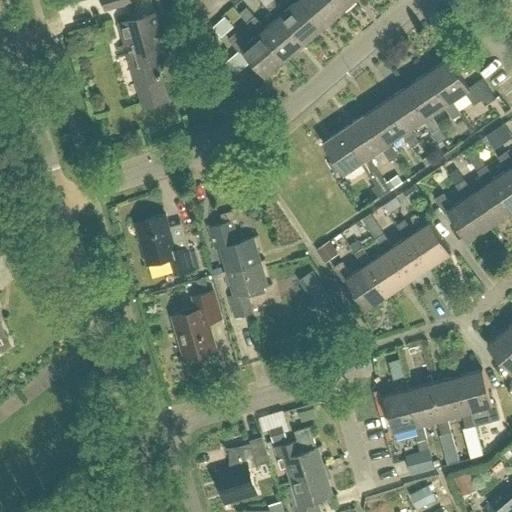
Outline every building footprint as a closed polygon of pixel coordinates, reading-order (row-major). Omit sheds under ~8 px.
[(132,3),(131,0),(101,0),(105,11),(132,3)] [(305,43),(324,27),(300,0),(297,0),(296,1),(284,11),(274,0),(273,0),(267,6),(277,18),(280,15),(305,43)] [(300,0),(324,27),(343,10),(333,0),(294,0),(296,1),(297,0),(300,0)] [(333,0),(343,10),(354,0),(333,0)] [(171,54),(158,11),(120,22),(126,45),(133,43),(135,50),(128,52),(144,106),(168,99),(156,59),(171,54)] [(226,15),(213,27),(222,36),(235,25),(226,15)] [(248,23),(258,34),(261,32),(285,60),(305,43),(280,15),(277,18),(265,28),(255,16),(248,23)] [(261,32),(258,34),(246,44),(236,33),(228,39),(240,53),(243,50),(266,77),(285,60),(261,32)] [(450,57),(428,71),(449,102),(453,100),(465,91),(474,104),(482,99),(485,104),(496,97),(482,77),(469,86),(450,57)] [(428,117),(432,114),(444,106),(453,118),(462,113),(453,100),(449,102),(428,71),(407,86),(428,117)] [(407,86),(387,100),(408,131),(411,128),(424,120),(432,132),(441,127),(432,114),(428,117),(407,86)] [(408,131),(387,100),(366,114),(387,145),(390,142),(403,134),(412,147),(420,141),(411,128),(408,131)] [(387,145),(366,114),(345,128),(366,159),(370,157),(382,148),(391,161),(399,155),(390,142),(387,145)] [(511,137),(511,135),(504,123),(485,136),(494,149),(511,137)] [(378,169),(370,157),(366,159),(345,128),(323,143),(344,174),(361,162),(370,175),(378,169)] [(498,156),(506,169),(510,167),(511,169),(511,159),(506,151),(498,156)] [(511,169),(510,167),(506,169),(494,178),(485,165),(477,170),(486,183),(489,181),(510,212),(511,210),(511,169)] [(489,226),(510,212),(489,181),(486,183),(473,192),(464,179),(456,184),(465,197),(468,195),(489,226)] [(468,240),(489,226),(468,195),(465,197),(452,206),(443,193),(435,198),(445,213),(448,211),(468,240)] [(227,270),(261,260),(253,235),(237,240),(231,219),(236,218),(234,209),(220,213),(223,222),(208,226),(215,248),(220,246),(227,270)] [(175,248),(166,213),(135,221),(147,263),(170,257),(174,273),(194,268),(188,245),(175,248)] [(409,235),(430,266),(451,251),(430,220),(413,232),(405,219),(396,224),(405,237),(409,235)] [(409,280),(430,266),(409,235),(405,237),(393,246),(384,233),(375,238),(384,251),(388,249),(409,280)] [(317,250),(315,251),(325,264),(339,253),(330,240),(317,250)] [(388,294),(409,280),(388,249),(384,251),(372,260),(363,247),(355,252),(363,265),(367,263),(388,294)] [(268,285),(261,260),(227,270),(234,294),(228,295),(235,317),(253,311),(249,296),(265,291),(264,286),(268,285)] [(367,263),(363,265),(351,274),(342,261),(334,266),(343,281),(347,279),(366,308),(388,294),(367,263)] [(222,318),(214,290),(192,296),(195,308),(172,315),(184,358),(216,349),(209,321),(222,318)] [(0,350),(11,345),(0,321),(0,350)] [(511,333),(507,327),(487,344),(511,372),(511,333)] [(467,411),(472,410),(486,406),(490,421),(500,418),(496,401),(492,402),(483,368),(458,375),(467,411)] [(458,375),(433,381),(443,417),(447,416),(462,412),(465,425),(466,427),(463,428),(471,457),(483,454),(472,410),(467,411),(458,375)] [(433,381),(409,388),(419,424),(423,423),(438,419),(444,443),(454,440),(447,416),(443,417),(433,381)] [(430,450),(423,423),(419,424),(409,388),(384,394),(394,431),(413,425),(421,453),(430,450)] [(284,458),(291,481),(325,470),(311,425),(296,430),(298,438),(274,446),(278,460),(284,458)] [(270,460),(263,435),(249,439),(251,446),(229,447),(229,467),(215,471),(225,503),(257,493),(249,467),(270,460)] [(431,451),(408,457),(413,474),(436,468),(431,451)] [(383,473),(401,467),(398,455),(379,461),(383,473)] [(325,470),(291,481),(298,504),(292,506),(294,511),(318,511),(321,511),(317,500),(333,495),(325,470)] [(478,489),(471,470),(454,476),(461,495),(478,489)] [(431,484),(411,495),(419,509),(439,498),(431,484)] [(484,510),(485,511),(511,511),(511,490),(507,495),(504,492),(492,502),(484,510)] [(285,511),(281,500),(269,503),(271,509),(248,510),(248,511),(285,511)]
